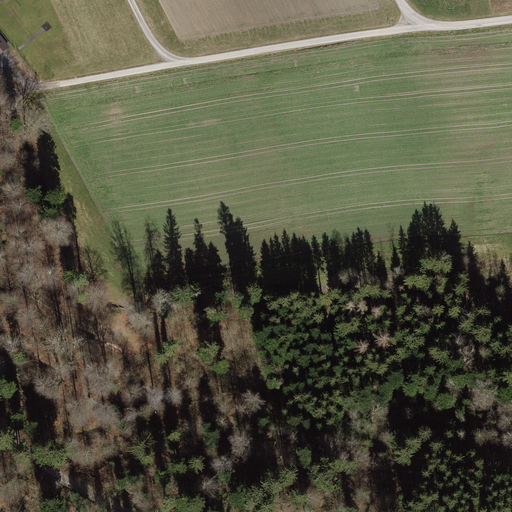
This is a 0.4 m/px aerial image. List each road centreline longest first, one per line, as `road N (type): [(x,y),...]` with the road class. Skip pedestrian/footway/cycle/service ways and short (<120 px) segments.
road 1 (track): [(131,0),(157,47),(189,61),(428,24)]
road 2 (track): [(0,62),(33,88),(189,61)]
road 3 (track): [(116,511),(0,425)]
road 4 (track): [(0,280),(110,341)]
road 5 (track): [(511,19),(436,26),(400,0)]
